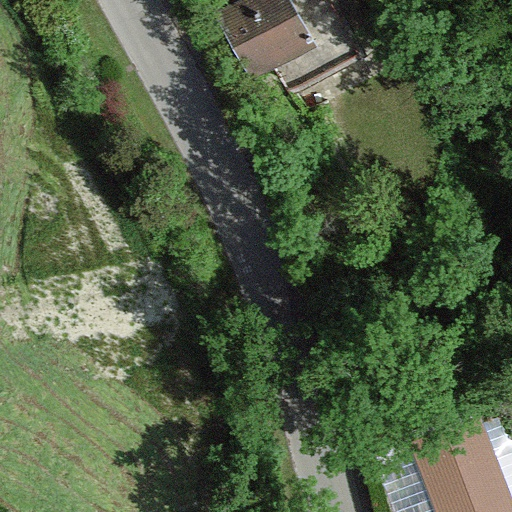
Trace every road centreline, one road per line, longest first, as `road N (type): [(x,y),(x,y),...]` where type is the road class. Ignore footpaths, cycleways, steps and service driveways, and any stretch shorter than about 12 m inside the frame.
road 1 (tertiary): [(336,511),(282,318),(220,163)]
road 2 (tertiary): [(86,0),(220,163)]
road 3 (tertiary): [(220,163),(150,0)]
